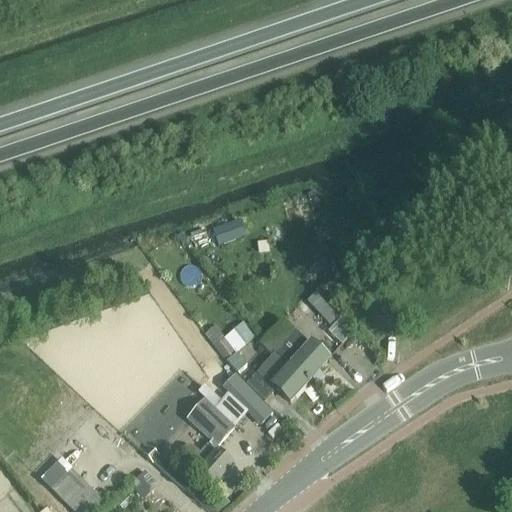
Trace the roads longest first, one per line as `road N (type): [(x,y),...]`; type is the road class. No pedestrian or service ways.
road 1 (trunk): [(0,153),(455,0)]
road 2 (trunk): [(361,0),(0,120)]
road 3 (tertiary): [(261,511),(440,383),(511,356)]
